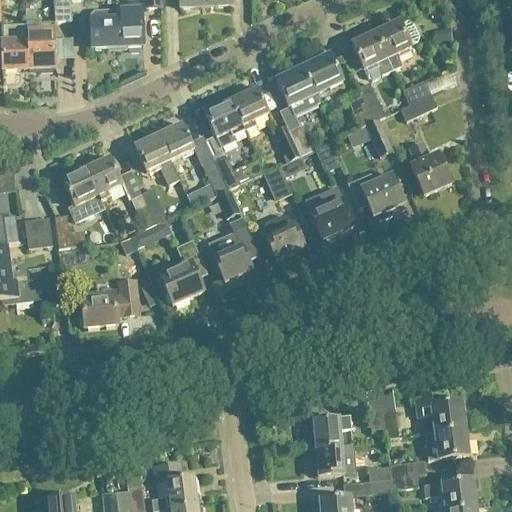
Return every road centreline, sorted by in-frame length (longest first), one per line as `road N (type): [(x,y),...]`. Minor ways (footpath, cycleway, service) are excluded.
road 1 (residential): [(0,122),(76,124),(338,0)]
road 2 (residential): [(498,316),(453,0)]
road 3 (residential): [(227,353),(498,316)]
road 4 (residential): [(0,411),(227,353)]
road 5 (residential): [(248,511),(227,353)]
